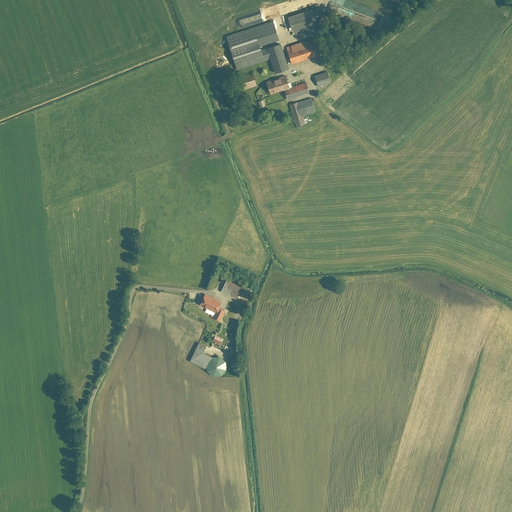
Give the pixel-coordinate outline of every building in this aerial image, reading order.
[(316,8),(289,17),(294,31),(320,22),(316,8)] [(280,39),(274,20),(228,35),(233,50),(234,54),(239,68),(267,59),(263,49),(262,45),(280,39)] [(315,38),(288,47),(293,62),(320,53),(315,38)] [(283,42),(269,47),(273,57),(277,72),(291,68),(283,42)] [(263,49),(267,59),(273,57),(269,47),(263,49)] [(329,71),(316,75),(319,85),(333,81),(329,71)] [(253,74),(242,77),(245,88),(257,85),(253,74)] [(287,76),(268,82),(272,93),(286,88),(290,87),(287,76)] [(290,87),(286,88),(289,98),(311,91),(308,82),(290,87)] [(312,98),(291,104),(298,126),(307,123),(305,115),(316,111),(312,98)] [(221,292),(237,298),(242,287),(226,280),(221,292)] [(219,308),(221,302),(205,294),(200,305),(216,313),(219,308)] [(225,311),(219,308),(216,313),(214,318),(220,321),(225,311)] [(213,341),(220,345),(223,340),(215,336),(213,341)] [(206,347),(198,343),(189,361),(206,369),(206,368),(212,357),(203,353),(206,347)] [(219,356),(212,357),(206,368),(207,371),(213,377),(221,376),(226,370),(226,362),(219,356)]
